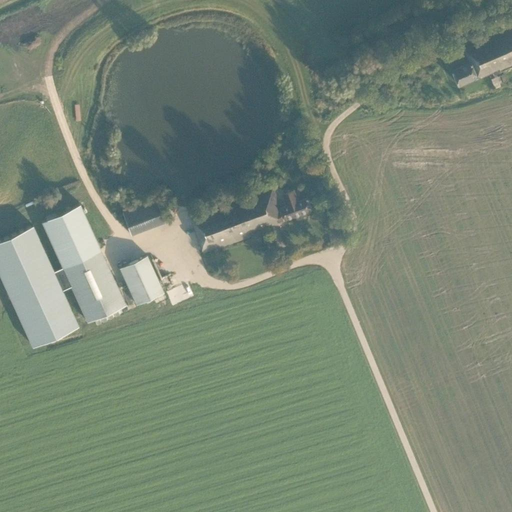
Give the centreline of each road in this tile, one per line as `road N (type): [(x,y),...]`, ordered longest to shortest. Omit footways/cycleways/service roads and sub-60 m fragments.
road 1 (track): [(112,0),(89,11),(56,48),(52,91),(90,189),(130,246),(194,268)]
road 2 (track): [(335,129),(310,123),(293,57),(257,12),(233,0)]
road 3 (track): [(169,0),(106,31),(56,102)]
